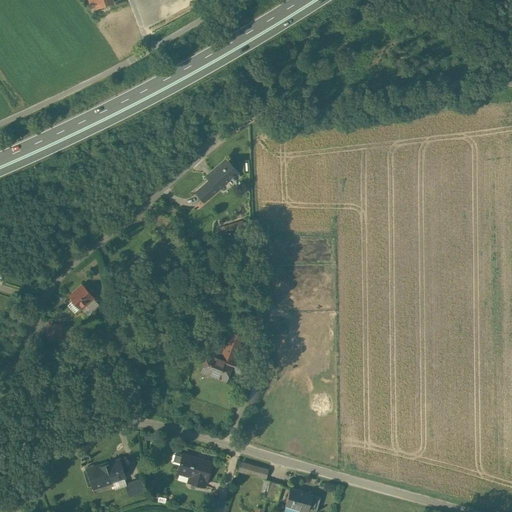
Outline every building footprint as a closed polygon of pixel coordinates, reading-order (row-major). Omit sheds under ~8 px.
[(88,0),(92,10),(113,3),(112,0),(88,0)] [(226,160),(211,172),(215,176),(196,193),(203,201),(237,173),(226,160)] [(233,223),(224,227),(226,233),(244,227),(242,221),(233,224),(233,223)] [(82,286),(69,297),(72,301),(79,309),(80,310),(81,310),(89,303),(87,300),(91,297),(82,286)] [(98,305),(91,297),(87,300),(89,303),(81,310),(86,316),(98,305)] [(72,301),(67,306),(74,313),(79,309),(72,301)] [(262,309),(249,310),(249,320),(262,319),(262,309)] [(60,326),(48,325),(47,339),(60,340),(60,326)] [(221,356),(209,352),(202,371),(224,379),(228,369),(231,363),(230,362),(231,358),(237,360),(240,353),(242,354),(244,346),(238,344),(241,336),(230,332),(226,344),(225,344),(221,356)] [(197,348),(186,343),(183,351),(194,355),(197,348)] [(237,360),(231,358),(230,362),(231,363),(228,369),(240,373),(243,362),(237,360)] [(258,387),(246,383),(241,398),(253,402),(258,387)] [(182,454),(175,452),(173,454),(171,460),(172,462),(179,464),(182,454)] [(211,462),(182,454),(179,464),(177,472),(194,477),(192,483),(203,486),(205,480),(206,481),(211,462)] [(118,460),(105,464),(96,466),(102,484),(124,476),(118,460)] [(267,478),(270,467),(242,460),(239,470),(267,478)] [(96,466),(87,470),(93,487),(102,484),(96,466)] [(140,480),(125,485),(128,495),(143,490),(140,480)] [(281,483),(270,480),(266,495),(276,498),(281,483)] [(310,494),(289,488),(285,504),(306,511),(306,510),(310,494)] [(320,497),(310,494),(306,510),(313,511),(315,511),(316,511),(318,511),(319,509),(317,508),(320,497)] [(220,511),(224,501),(212,498),(209,510),(216,511),(220,511)] [(268,511),(268,503),(258,504),(259,511),(268,511)]
